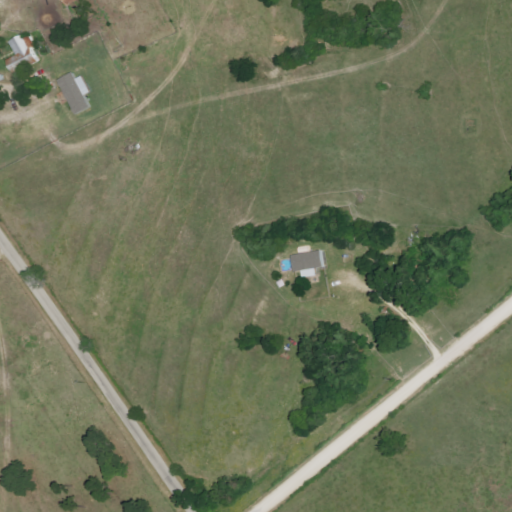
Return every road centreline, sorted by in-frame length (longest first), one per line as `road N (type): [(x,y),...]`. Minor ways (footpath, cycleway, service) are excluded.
road 1 (residential): [(197,511),(0,232)]
road 2 (residential): [(261,511),(511,306)]
